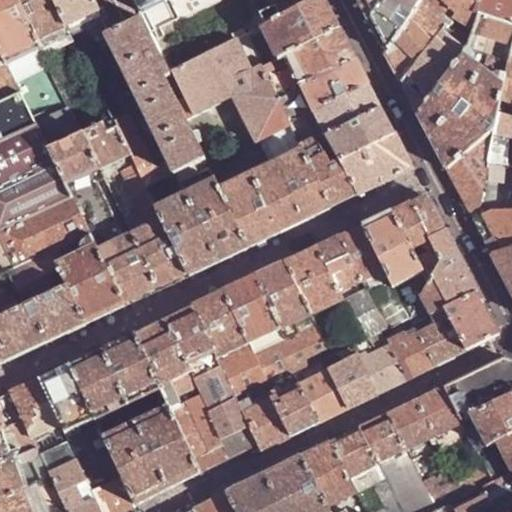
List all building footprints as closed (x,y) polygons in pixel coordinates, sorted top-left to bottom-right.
[(0,0),(0,50),(6,62),(7,66),(42,49),(17,0),(0,0)] [(17,0),(42,49),(71,35),(68,29),(53,0),(17,0)] [(53,0),(68,29),(82,22),(100,14),(93,0),(53,0)] [(93,0),(100,14),(109,34),(110,35),(142,20),(140,16),(132,0),(93,0)] [(132,0),(140,16),(144,14),(139,3),(144,0),(166,0),(167,3),(174,0),(132,0)] [(166,0),(144,0),(139,3),(144,14),(167,3),(166,0)] [(341,30),(325,0),(320,0),(284,18),(264,29),(271,45),(278,60),(279,60),(287,57),(341,30)] [(274,0),(284,18),(320,0),(274,0)] [(359,0),(370,20),(381,0),(359,0)] [(381,0),(370,20),(388,53),(424,0),(381,0)] [(424,0),(388,53),(403,82),(444,32),(448,26),(450,24),(424,0)] [(424,0),(450,24),(455,18),(460,11),(447,0),(424,0)] [(475,11),(479,0),(447,0),(460,11),(463,8),(475,12),(475,11)] [(511,1),(508,0),(479,0),(475,11),(482,13),(481,14),(511,24),(511,1)] [(460,11),(455,18),(462,23),(476,31),(481,14),(482,13),(475,11),(475,12),(463,8),(460,11)] [(511,44),(511,24),(481,14),(476,31),(475,32),(511,44)] [(109,34),(106,35),(168,162),(174,174),(175,173),(205,159),(201,151),(192,133),(186,122),(177,103),(166,78),(170,76),(142,20),(110,35),(109,34)] [(358,62),(341,30),(287,57),(292,66),(303,88),(358,62)] [(403,82),(420,114),(467,56),(468,53),(469,52),(444,32),(403,82)] [(240,41),(174,73),(186,99),(195,117),(233,98),(256,144),(261,142),(291,128),(290,125),(277,101),(261,68),(254,72),(240,41)] [(260,51),(267,65),(271,63),(278,60),(271,45),(260,51)] [(42,49),(7,66),(21,94),(37,126),(49,151),(66,142),(73,139),(83,134),(56,79),(49,64),(42,49)] [(511,62),(470,49),(469,52),(468,53),(467,56),(506,86),(511,62)] [(433,140),(448,169),(490,135),(495,131),(500,113),(503,98),(506,86),(467,56),(420,114),(433,140)] [(511,100),(511,60),(511,61),(511,62),(506,86),(503,98),(511,100)] [(0,103),(21,94),(7,66),(6,62),(0,65),(0,103)] [(370,86),(358,62),(303,88),(316,112),(370,86)] [(292,66),(276,74),(271,63),(267,65),(261,68),(277,101),(303,88),(292,66)] [(383,111),(370,86),(316,112),(328,137),(383,111)] [(277,101),(290,125),(305,118),(316,112),(303,88),(277,101)] [(0,103),(0,142),(37,126),(21,94),(0,103)] [(511,100),(503,98),(500,113),(511,116),(511,100)] [(186,122),(195,117),(186,99),(177,103),(186,122)] [(396,136),(383,111),(328,137),(341,162),(342,161),(396,136)] [(511,138),(511,116),(500,113),(495,131),(494,134),(497,134),(495,140),(490,164),(507,165),(511,138)] [(146,187),(174,174),(168,162),(154,169),(129,114),(114,121),(117,129),(130,156),(135,166),(146,187)] [(317,141),(305,118),(290,125),(291,128),(301,148),(317,141)] [(83,134),(101,170),(130,156),(117,129),(109,133),(104,124),(83,134)] [(0,187),(54,162),(49,151),(37,126),(0,142),(0,187)] [(272,165),(303,151),(301,148),(291,128),(261,142),(272,165)] [(199,129),(192,133),(201,151),(207,147),(199,129)] [(66,142),(49,151),(54,162),(66,186),(93,173),(101,170),(83,134),(73,139),(76,146),(70,149),(66,142)] [(471,213),(475,212),(479,208),(480,203),(490,164),(495,140),(490,135),(448,169),(471,213)] [(398,141),(396,136),(342,161),(360,196),(389,183),(414,171),(398,141)] [(76,146),(73,139),(66,142),(70,149),(76,146)] [(347,202),(360,196),(342,161),(341,162),(331,166),(319,141),(317,141),(301,148),(303,151),(332,209),(347,202)] [(332,209),(303,151),(272,165),(220,190),(248,248),(292,228),(332,209)] [(101,170),(106,180),(122,172),(135,166),(130,156),(101,170)] [(215,181),(205,159),(175,173),(186,195),(215,181)] [(0,232),(72,199),(66,186),(54,162),(0,187),(0,232)] [(490,164),(480,203),(479,208),(475,212),(471,213),(475,221),(485,215),(491,212),(508,212),(509,201),(511,186),(511,166),(507,165),(490,164)] [(145,219),(158,213),(156,209),(146,187),(135,166),(122,172),(126,180),(145,219)] [(93,173),(66,186),(72,199),(90,234),(96,247),(98,251),(124,238),(93,173)] [(233,256),(248,248),(220,190),(215,181),(186,195),(219,262),(233,256)] [(219,262),(186,195),(156,209),(158,213),(161,220),(189,276),(202,270),(219,262)] [(419,202),(412,205),(430,241),(446,233),(428,198),(419,202)] [(90,234),(72,199),(0,232),(0,276),(52,252),(90,234)] [(412,251),(430,242),(430,241),(412,205),(399,211),(393,214),(412,251)] [(511,211),(508,212),(491,212),(485,215),(504,251),(511,248),(511,211)] [(378,221),(363,228),(386,271),(394,288),(423,273),(416,259),(412,251),(393,214),(378,221)] [(504,251),(485,215),(475,221),(493,255),(504,251)] [(189,276),(161,220),(132,235),(159,291),(174,283),(189,276)] [(352,233),(340,239),(363,283),(368,280),(386,271),(363,228),(352,233)] [(446,233),(430,241),(430,242),(435,251),(440,263),(429,285),(423,298),(432,316),(445,310),(478,294),(446,233)] [(96,247),(90,234),(52,252),(57,265),(96,247)] [(159,291),(132,235),(124,238),(98,251),(125,306),(141,299),(159,291)] [(328,244),(317,249),(335,283),(340,293),(362,283),(363,283),(340,239),(328,244)] [(108,315),(125,306),(98,251),(96,247),(57,265),(69,288),(87,325),(108,315)] [(511,248),(504,251),(493,255),(511,291),(511,248)] [(287,263),(304,298),(335,283),(317,249),(300,257),(287,263)] [(435,251),(416,259),(423,273),(429,285),(440,263),(435,251)] [(0,319),(69,288),(57,265),(52,252),(0,276),(0,319)] [(256,278),(281,331),(284,330),(313,316),(304,298),(287,263),(272,270),(256,278)] [(368,280),(371,287),(377,299),(373,301),(388,330),(395,327),(411,320),(394,288),(386,271),(368,280)] [(224,293),(250,345),(266,338),(281,331),(256,278),(237,287),(224,293)] [(313,316),(345,302),(340,293),(335,283),(304,298),(313,316)] [(383,333),(388,330),(373,301),(366,289),(363,283),(362,283),(340,293),(345,302),(352,316),(361,334),(365,341),(383,333)] [(87,325),(69,288),(0,319),(0,365),(53,340),(87,325)] [(208,300),(194,307),(216,355),(218,360),(250,345),(224,293),(208,300)] [(500,337),(478,294),(445,310),(467,353),(500,337)] [(352,316),(345,302),(313,316),(320,332),(352,316)] [(166,320),(188,367),(216,355),(194,307),(178,314),(166,320)] [(411,320),(413,325),(427,319),(418,307),(411,320)] [(467,353),(445,310),(432,316),(437,326),(418,335),(435,368),(462,355),(467,353)] [(313,316),(284,330),(287,337),(284,338),(301,373),(306,371),(313,367),(318,364),(325,361),(333,357),(329,349),(320,332),(313,316)] [(437,326),(432,316),(427,319),(413,325),(418,335),(437,326)] [(135,335),(160,388),(191,373),(188,367),(166,320),(151,327),(135,335)] [(413,338),(418,335),(413,325),(411,320),(395,327),(398,332),(407,328),(413,338)] [(360,357),(362,362),(390,349),(383,333),(365,341),(356,346),(360,357)] [(365,341),(361,334),(329,349),(333,357),(356,346),(365,341)] [(96,420),(161,391),(160,388),(135,335),(115,344),(81,360),(70,365),(96,420)] [(435,368),(418,335),(413,338),(391,348),(407,382),(411,379),(435,368)] [(301,373),(284,338),(269,345),(266,338),(250,345),(270,388),(296,376),(301,373)] [(250,345),(218,360),(221,366),(229,381),(239,403),(268,389),(270,388),(250,345)] [(360,357),(356,346),(333,357),(325,361),(328,366),(331,372),(360,357)] [(407,382),(391,348),(390,349),(362,362),(377,396),(383,393),(407,382)] [(216,355),(188,367),(191,373),(194,379),(221,366),(218,360),(216,355)] [(354,408),(377,396),(362,362),(360,357),(331,372),(349,410),(354,408)] [(474,375),(446,389),(459,414),(469,410),(471,416),(511,396),(511,361),(505,360),(474,375)] [(318,364),(321,370),(324,368),(328,366),(325,361),(318,364)] [(321,370),(318,364),(313,367),(315,373),(321,370)] [(55,372),(41,379),(62,424),(66,433),(77,429),(86,424),(96,420),(70,365),(55,372)] [(311,382),(306,371),(301,373),(296,376),(301,386),(311,382)] [(349,410),(331,372),(327,374),(311,382),(301,386),(321,423),(330,419),(349,410)] [(194,379),(191,373),(160,388),(161,391),(170,410),(201,395),(194,379)] [(273,400),(301,386),(296,376),(270,388),(268,389),(273,400)] [(18,389),(11,393),(12,395),(17,405),(24,421),(28,429),(32,438),(43,432),(49,429),(62,424),(41,379),(32,383),(18,389)] [(244,414),(239,403),(229,381),(201,395),(222,440),(250,426),(244,414)] [(321,423),(301,386),(273,400),(292,438),(297,435),(321,423)] [(273,400),(268,389),(239,403),(244,414),(273,400)] [(417,402),(436,438),(437,437),(464,424),(463,421),(459,414),(446,389),(433,395),(417,402)] [(170,410),(161,391),(96,420),(105,438),(170,410)] [(17,405),(12,395),(0,400),(0,403),(3,412),(17,405)] [(211,469),(230,459),(223,446),(222,442),(223,441),(222,440),(201,395),(170,410),(200,474),(211,469)] [(511,396),(471,416),(472,417),(477,425),(488,447),(497,443),(511,434),(511,396)] [(273,400),(244,414),(250,426),(252,431),(258,445),(257,446),(261,453),(265,451),(292,438),(273,400)] [(389,416),(408,451),(413,448),(436,438),(417,402),(406,407),(389,416)] [(24,421),(17,405),(3,412),(0,413),(0,417),(4,429),(10,427),(24,421)] [(200,474),(170,410),(105,438),(122,477),(136,506),(165,492),(173,488),(200,474)] [(459,414),(463,421),(472,417),(471,416),(469,410),(459,414)] [(360,430),(379,465),(385,462),(402,454),(408,451),(389,416),(385,418),(360,430)] [(112,481),(122,477),(105,438),(96,420),(86,424),(112,481)] [(28,429),(24,421),(10,427),(13,435),(28,429)] [(84,502),(96,497),(93,490),(66,433),(62,424),(49,429),(84,502)] [(454,448),(471,439),(467,431),(464,424),(437,437),(445,452),(454,448)] [(488,447),(477,425),(467,431),(471,439),(476,448),(479,452),(488,447)] [(13,435),(21,454),(37,448),(32,438),(28,429),(13,435)] [(66,433),(93,490),(101,487),(77,429),(66,433)] [(0,463),(13,458),(11,452),(3,430),(0,431),(0,463)] [(331,443),(350,479),(379,465),(360,430),(356,432),(331,443)] [(223,446),(230,459),(240,454),(252,448),(257,446),(258,445),(252,431),(223,446)] [(45,436),(43,432),(32,438),(37,448),(51,478),(66,510),(78,505),(46,435),(45,436)] [(511,434),(497,443),(508,466),(511,472),(511,434)] [(458,457),(476,448),(471,439),(454,448),(458,457)] [(329,509),(358,494),(350,479),(331,443),(328,445),(302,457),(329,509)] [(501,473),(488,447),(479,452),(484,462),(488,470),(494,483),(504,478),(501,473)] [(51,478),(37,448),(21,454),(18,456),(13,458),(24,490),(51,478)] [(433,500),(437,497),(413,448),(408,451),(410,455),(433,500)] [(402,454),(385,462),(390,473),(385,476),(386,479),(398,503),(403,511),(438,511),(439,511),(433,500),(410,455),(404,457),(402,454)] [(296,460),(265,474),(284,511),(330,511),(329,509),(302,457),(296,460)] [(0,500),(24,490),(13,458),(0,463),(0,500)] [(488,470),(484,462),(469,470),(473,478),(488,470)] [(350,479),(358,494),(370,487),(386,479),(385,476),(379,465),(350,479)] [(494,483),(488,470),(473,478),(472,479),(462,485),(468,496),(483,488),(494,483)] [(472,479),(468,471),(458,476),(462,485),(472,479)] [(227,494),(236,511),(284,511),(265,474),(234,490),(227,494)] [(452,505),(468,496),(462,485),(458,476),(457,475),(443,482),(449,492),(437,497),(433,500),(439,511),(452,505)] [(495,511),(497,511),(511,504),(511,482),(508,476),(504,478),(494,483),(483,488),(486,494),(495,511)] [(122,511),(136,506),(122,477),(112,481),(101,487),(93,490),(96,497),(103,511),(122,511)] [(24,490),(31,511),(65,511),(67,511),(66,510),(51,478),(24,490)] [(370,487),(358,494),(367,511),(380,511),(382,511),(370,487)] [(0,511),(31,511),(24,490),(0,500),(0,511)] [(209,503),(196,510),(197,511),(236,511),(227,494),(209,503)] [(455,510),(456,511),(495,511),(486,494),(455,510)] [(103,511),(96,497),(84,502),(78,505),(66,510),(67,511),(66,511),(103,511)] [(380,511),(403,511),(398,503),(382,511),(380,511)]
